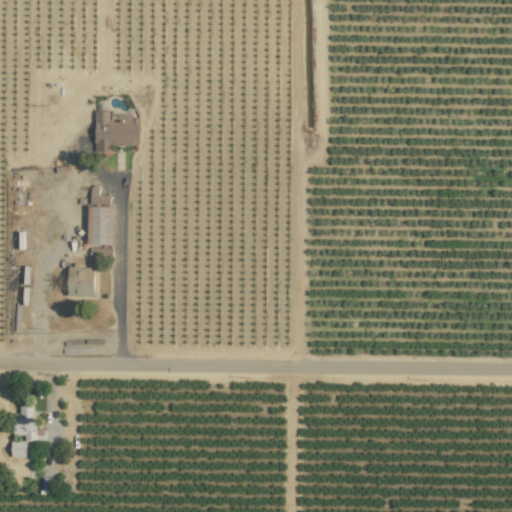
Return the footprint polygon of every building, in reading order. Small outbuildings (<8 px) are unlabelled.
[(138,144),(139,116),(117,115),(117,119),(108,119),(108,111),(94,111),(94,151),(112,152),(113,144),(138,144)] [(109,244),(108,196),(98,196),(98,185),(87,185),(88,244),(109,244)] [(95,266),(68,265),(67,296),(94,297),(95,266)] [(34,405),(19,405),(19,414),(13,414),(13,435),(24,435),(24,440),(36,440),(34,405)] [(10,441),(10,456),(25,456),(25,441),(10,441)]
